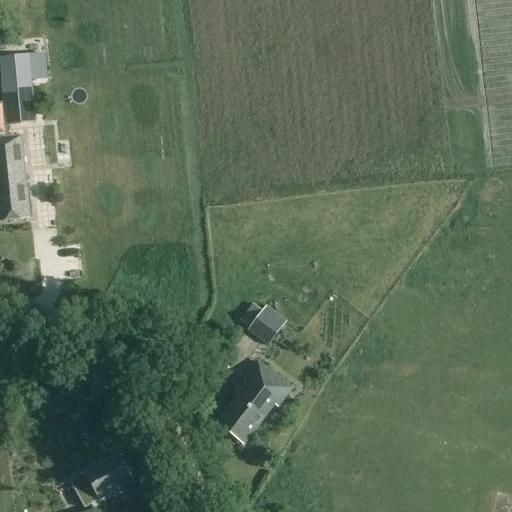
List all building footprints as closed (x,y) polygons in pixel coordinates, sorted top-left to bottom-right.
[(29,56),(31,82),(40,81),(38,55),(29,56)] [(0,70),(3,103),(6,127),(35,124),(34,117),(34,113),(29,56),(0,59),(0,70)] [(0,221),(28,219),(21,138),(0,139),(0,221)] [(43,145),(46,166),(57,164),(53,143),(43,145)] [(267,307),(248,331),(267,346),(286,321),(267,307)] [(278,408),(293,389),(257,362),(235,392),(238,394),(216,424),(244,445),(274,405),(278,408)] [(208,382),(214,387),(219,380),(213,376),(208,382)] [(98,501),(100,500),(104,502),(111,498),(111,494),(131,483),(116,455),(69,480),(80,501),(94,494),(98,501)] [(96,511),(93,501),(63,511),(96,511)]
